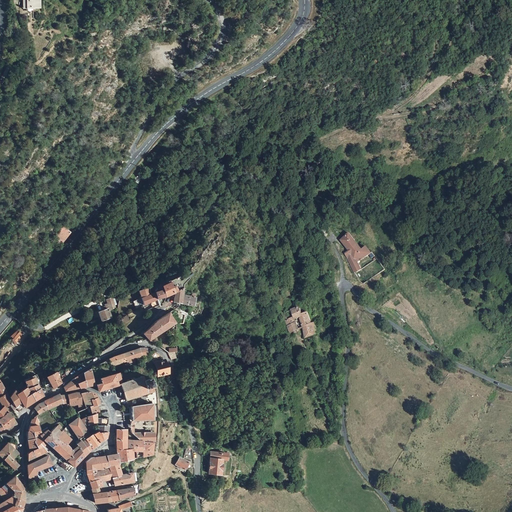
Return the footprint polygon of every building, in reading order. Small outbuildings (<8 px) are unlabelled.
[(61,243),(70,232),(63,226),(53,237),(61,243)] [(320,240),(327,234),(323,227),(315,233),(320,240)] [(349,233),(341,239),(349,250),(358,262),(366,256),(370,253),(365,246),(361,249),(349,233)] [(358,262),(349,250),(345,253),(354,272),(361,268),(362,268),(358,261),(358,262)] [(164,289),(163,289),(166,296),(175,293),(175,294),(174,301),(179,303),(181,303),(182,294),(183,288),(177,291),(175,286),(172,287),(170,280),(167,282),(168,283),(162,285),(164,289)] [(156,291),(155,292),(152,293),(149,287),(139,290),(144,303),(143,304),(143,306),(151,302),(157,299),(158,298),(156,291)] [(157,291),(156,291),(158,298),(166,296),(163,289),(159,290),(158,289),(156,290),(157,291)] [(182,294),(181,303),(185,304),(189,305),(193,305),(195,293),(192,292),(191,296),(182,294)] [(159,305),(157,299),(151,302),(154,307),(159,305)] [(110,311),(108,308),(99,312),(102,321),(112,317),(110,313),(112,312),(111,310),(110,311)] [(299,315),(303,327),(305,339),(311,337),(317,334),(314,323),(311,324),(306,313),(301,315),(298,308),(283,313),(287,320),(284,320),(290,333),(299,329),(294,317),(299,315)] [(156,320),(142,333),(147,337),(150,340),(174,322),(170,316),(171,314),(169,312),(156,320)] [(146,314),(138,320),(142,325),(149,318),(146,314)] [(15,344),(22,335),(18,332),(10,340),(15,344)] [(158,341),(155,343),(167,353),(174,352),(176,352),(176,348),(169,349),(158,341)] [(26,354),(36,350),(33,344),(23,348),(26,354)] [(123,354),(125,359),(125,361),(132,358),(140,355),(147,354),(146,349),(139,349),(131,351),(123,354)] [(154,351),(150,356),(152,361),(159,359),(161,356),(154,351)] [(109,359),(111,366),(117,364),(116,362),(125,359),(123,354),(121,354),(117,356),(113,357),(109,359)] [(164,361),(163,360),(154,363),(158,376),(167,373),(164,361)] [(83,373),(85,381),(87,387),(91,386),(94,386),(93,383),(94,383),(94,380),(93,381),(92,377),(90,369),(83,373)] [(54,389),(61,383),(60,380),(56,373),(49,376),(48,375),(46,376),(47,377),(48,379),(54,389)] [(73,379),(78,383),(85,381),(83,373),(73,379)] [(98,391),(120,385),(120,384),(122,383),(118,373),(114,374),(99,379),(100,383),(96,384),(96,385),(98,391)] [(25,381),(30,380),(35,378),(37,384),(40,383),(37,374),(29,378),(24,379),(24,380),(25,381)] [(137,378),(122,383),(120,384),(120,385),(122,390),(124,395),(126,401),(152,392),(152,391),(151,387),(152,386),(149,379),(143,381),(141,377),(140,377),(137,378)] [(37,385),(37,384),(35,378),(30,380),(25,381),(28,386),(29,388),(37,385)] [(73,379),(64,387),(65,391),(80,389),(78,383),(73,379)] [(4,407),(9,405),(12,403),(7,394),(8,393),(4,387),(2,384),(2,382),(0,383),(0,401),(3,407),(4,407)] [(41,391),(37,385),(29,388),(31,393),(35,400),(43,396),(42,393),(41,391)] [(35,400),(31,393),(27,387),(18,393),(17,394),(22,404),(25,408),(35,400)] [(15,407),(16,407),(22,404),(17,394),(18,393),(15,390),(10,397),(13,403),(13,404),(15,407)] [(85,393),(84,393),(86,401),(90,400),(96,398),(93,394),(91,392),(88,391),(85,392),(85,393)] [(68,403),(69,406),(76,404),(78,411),(85,408),(80,394),(74,393),(66,395),(68,403)] [(80,394),(85,408),(78,411),(76,412),(77,416),(80,420),(91,416),(90,412),(89,407),(92,406),(90,400),(86,401),(84,393),(83,393),(80,394)] [(43,402),(46,409),(46,410),(48,409),(60,403),(61,404),(68,403),(66,395),(59,396),(58,394),(43,401),(43,402)] [(33,408),(38,414),(46,409),(43,402),(36,404),(33,408)] [(152,404),(131,407),(131,413),(130,413),(130,416),(131,416),(131,421),(152,420),(152,404)] [(4,407),(3,407),(0,410),(0,418),(4,416),(9,412),(4,407)] [(12,416),(9,412),(4,416),(7,421),(6,422),(10,428),(17,425),(17,424),(12,416)] [(94,415),(91,416),(80,420),(84,426),(90,424),(93,424),(94,423),(94,415)] [(4,416),(0,418),(0,424),(0,425),(0,424),(0,430),(1,430),(8,429),(10,428),(6,422),(7,421),(4,416)] [(33,417),(30,419),(27,431),(31,432),(34,441),(32,441),(36,449),(28,452),(25,454),(26,460),(40,454),(38,450),(44,443),(50,447),(56,440),(53,437),(57,434),(59,432),(57,430),(60,427),(57,424),(55,426),(48,432),(46,430),(40,434),(37,425),(34,426),(33,417)] [(82,427),(76,417),(67,424),(73,433),(82,427)] [(96,419),(95,423),(95,431),(95,432),(105,432),(107,418),(96,419)] [(88,436),(82,427),(73,433),(77,438),(78,439),(81,437),(83,439),(88,436)] [(113,440),(123,440),(123,430),(113,429),(113,440)] [(68,437),(62,432),(60,430),(59,432),(57,434),(67,443),(69,439),(68,437)] [(91,434),(97,443),(98,442),(104,438),(105,432),(95,432),(95,431),(92,433),(91,434)] [(153,442),(154,442),(153,433),(132,434),(139,441),(153,442)] [(59,456),(67,448),(68,447),(65,445),(67,443),(57,434),(53,437),(56,440),(50,447),(59,456)] [(97,443),(91,434),(88,436),(83,439),(91,448),(97,443)] [(91,448),(83,439),(81,437),(78,439),(77,438),(74,441),(74,442),(74,443),(75,445),(76,446),(82,456),(85,453),(88,450),(91,448)] [(7,454),(12,459),(18,453),(16,442),(13,442),(11,440),(8,443),(7,443),(1,449),(0,450),(0,455),(3,459),(4,460),(7,454)] [(26,440),(28,452),(36,449),(32,441),(26,440)] [(123,442),(123,440),(113,440),(113,445),(113,450),(114,454),(116,463),(129,460),(130,454),(130,451),(122,450),(123,442)] [(134,453),(134,443),(123,442),(122,450),(130,451),(132,451),(132,453),(134,453)] [(46,452),(50,447),(44,443),(38,450),(40,454),(46,452)] [(149,455),(150,444),(135,443),(134,443),(134,453),(134,454),(134,459),(149,455)] [(182,459),(178,458),(175,465),(183,470),(187,462),(189,463),(193,465),(191,449),(185,447),(183,455),(182,459)] [(73,453),(67,448),(59,456),(65,461),(73,453)] [(219,474),(221,459),(221,453),(210,452),(208,473),(219,474)] [(79,459),(73,453),(65,461),(72,467),(79,459)] [(17,465),(12,459),(7,454),(4,460),(13,469),(17,465)] [(115,463),(116,463),(114,454),(103,455),(106,465),(115,463)] [(106,466),(106,465),(103,455),(88,458),(83,462),(84,470),(94,469),(98,469),(99,469),(106,466)] [(47,456),(35,461),(36,466),(34,467),(35,472),(52,465),(47,456)] [(26,465),(27,475),(35,472),(34,467),(36,466),(35,461),(26,465)] [(130,481),(129,473),(118,475),(115,463),(106,465),(106,466),(107,468),(108,473),(107,475),(108,478),(110,478),(109,477),(117,476),(119,483),(123,482),(130,481)] [(88,482),(89,489),(99,486),(98,481),(108,478),(107,475),(108,473),(107,468),(96,471),(97,478),(88,482)] [(95,471),(94,469),(84,470),(84,474),(88,482),(97,478),(96,471),(95,471)] [(19,481),(14,476),(9,480),(5,483),(9,488),(13,489),(20,484),(19,481)] [(112,485),(119,483),(117,476),(109,477),(110,478),(110,480),(111,485),(112,485)] [(23,487),(20,484),(13,489),(9,488),(5,483),(1,487),(1,488),(6,493),(10,497),(12,496),(16,499),(14,506),(21,508),(24,501),(24,500),(24,499),(23,487)] [(133,486),(132,486),(132,485),(129,486),(129,488),(116,490),(118,500),(127,497),(134,495),(133,486)] [(117,500),(118,500),(116,490),(108,491),(110,501),(116,500),(117,500)] [(95,503),(110,501),(108,491),(93,494),(95,503)] [(4,501),(10,497),(6,493),(1,496),(4,501)] [(12,496),(10,497),(4,501),(0,503),(0,511),(18,511),(19,511),(20,510),(21,508),(14,506),(16,499),(12,496)]
